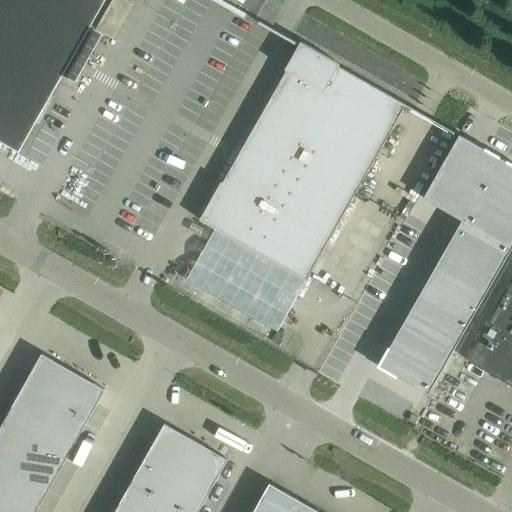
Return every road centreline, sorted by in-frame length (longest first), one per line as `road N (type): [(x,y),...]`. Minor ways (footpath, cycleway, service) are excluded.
road 1 (unclassified): [(478,511),(0,238)]
road 2 (unclassified): [(511,107),(322,0)]
